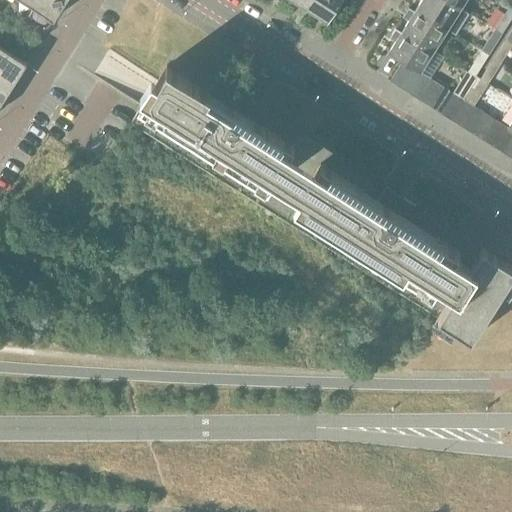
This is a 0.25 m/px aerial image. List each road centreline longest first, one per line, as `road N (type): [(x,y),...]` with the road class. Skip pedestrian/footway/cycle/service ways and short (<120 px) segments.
road 1 (tertiary): [(314,427),(0,433)]
road 2 (tertiary): [(511,196),(324,76)]
road 3 (tertiary): [(511,420),(323,420),(314,427)]
road 4 (tertiary): [(314,427),(511,451)]
road 5 (residential): [(0,143),(90,0)]
road 6 (tertiary): [(324,76),(202,0)]
